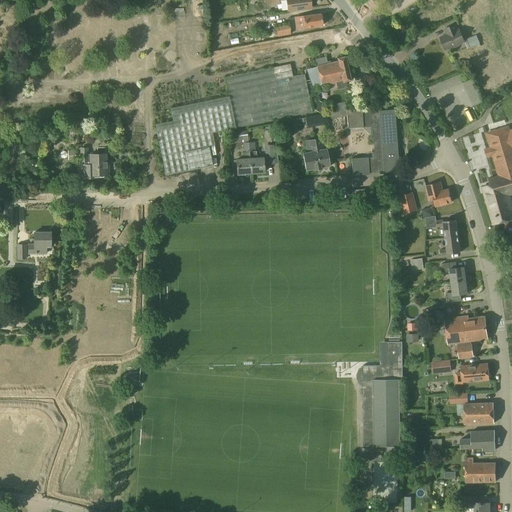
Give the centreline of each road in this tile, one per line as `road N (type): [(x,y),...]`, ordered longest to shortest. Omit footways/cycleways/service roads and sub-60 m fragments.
road 1 (residential): [(9,197),(387,180),(452,158)]
road 2 (tertiary): [(506,511),(504,368),(490,269)]
road 3 (tertiary): [(452,158),(414,89),(339,0)]
